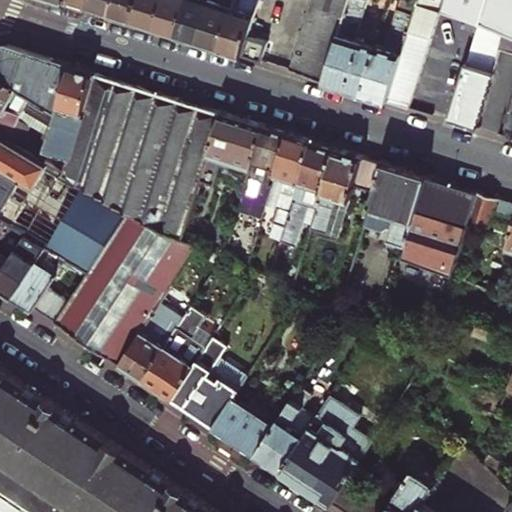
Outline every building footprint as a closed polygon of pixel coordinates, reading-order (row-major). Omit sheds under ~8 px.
[(92,0),(91,7),(111,13),(115,0),(92,0)] [(115,0),(111,13),(134,20),(139,0),(115,0)] [(139,0),(134,20),(155,27),(163,0),(139,0)] [(163,0),(155,27),(178,34),(187,0),(163,0)] [(187,0),(178,34),(200,41),(212,0),(187,0)] [(212,0),(200,41),(221,47),(235,0),(212,0)] [(248,36),(252,25),(259,0),(235,0),(221,47),(243,54),(248,36)] [(326,79),(350,0),(312,0),(292,69),(326,79)] [(350,0),(326,79),(365,92),(380,43),(356,36),(367,0),(350,0)] [(388,99),(412,106),(442,11),(444,0),(418,0),(415,12),(388,99)] [(511,0),(444,0),(442,11),(482,23),(452,119),(476,126),(502,43),(506,31),(511,33),(511,110),(508,123),(508,125),(508,128),(509,130),(510,133),(511,134),(511,135),(511,0)] [(365,92),(388,99),(415,12),(400,7),(388,45),(380,43),(365,92)] [(268,42),(270,42),(273,31),(252,25),(248,36),(268,42)] [(502,43),(511,46),(511,33),(506,31),(502,43)] [(243,54),(262,60),(268,42),(248,36),(243,54)] [(0,75),(58,111),(73,65),(9,45),(0,48),(0,75)] [(43,161),(65,175),(99,73),(73,65),(58,111),(50,137),(43,161)] [(183,238),(202,181),(225,111),(147,88),(99,73),(65,175),(129,214),(89,272),(85,277),(69,302),(56,320),(121,362),(161,302),(199,245),(183,238)] [(32,127),(50,137),(58,111),(0,75),(0,134),(20,147),(32,127)] [(223,165),(252,174),(268,125),(225,111),(202,181),(216,185),(223,165)] [(269,202),(278,173),(291,132),(268,125),(252,174),(246,191),(260,195),(254,214),(264,217),(269,202)] [(277,221),(288,225),(315,139),(291,132),(278,173),(269,202),(282,207),(277,221)] [(89,272),(129,214),(65,175),(43,161),(20,147),(0,134),(0,216),(4,219),(48,246),(89,272)] [(310,204),(319,207),(338,146),(315,139),(288,225),(283,241),(297,245),(310,204)] [(356,183),(377,189),(386,161),(338,146),(319,207),(313,227),(327,231),(339,235),(352,198),(356,183)] [(399,255),(405,257),(430,175),(386,161),(377,189),(367,222),(384,227),(391,224),(395,225),(391,238),(398,240),(394,253),(399,255)] [(454,274),(471,221),(481,190),(430,175),(405,257),(454,274)] [(471,221),(490,227),(499,196),(481,190),(471,221)] [(0,283),(16,294),(48,246),(4,219),(0,224),(22,239),(9,259),(0,253),(0,283)] [(69,302),(48,288),(64,264),(85,277),(89,272),(48,246),(16,294),(56,320),(69,302)] [(166,344),(184,317),(176,312),(161,302),(121,362),(144,377),(166,344)] [(144,377),(174,397),(207,346),(214,335),(200,326),(207,315),(192,305),(184,317),(166,344),(144,377)] [(368,339),(392,354),(403,337),(377,325),(368,339)] [(215,425),(234,396),(239,388),(249,374),(221,356),(228,345),(214,335),(207,346),(174,397),(215,425)] [(220,511),(217,510),(115,443),(0,366),(0,491),(31,511),(220,511)] [(257,452),(282,469),(317,416),(302,406),(312,392),(301,385),(294,395),(257,452)] [(215,425),(257,452),(294,395),(286,390),(277,403),(275,402),(266,416),(234,396),(215,425)] [(332,502),(352,472),(373,440),(353,426),(361,415),(331,395),(317,416),(282,469),(332,502)] [(385,511),(416,511),(423,501),(435,483),(414,469),(394,500),(385,511)] [(332,502),(346,511),(366,482),(352,472),(332,502)] [(346,511),(347,511),(365,511),(379,490),(366,482),(346,511)] [(365,511),(385,511),(394,500),(379,490),(365,511)] [(511,511),(511,500),(507,505),(511,509),(511,511),(439,511),(423,501),(416,511),(511,511)]
